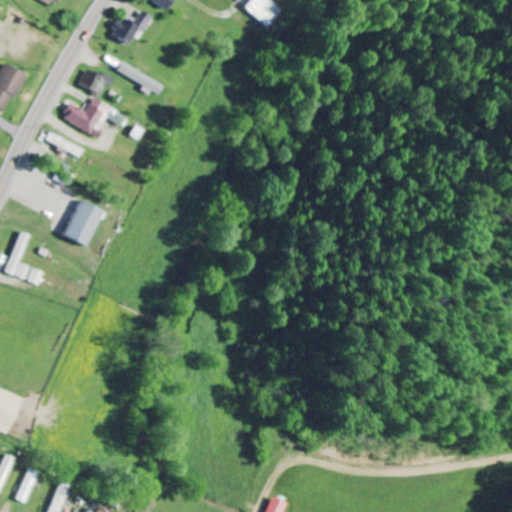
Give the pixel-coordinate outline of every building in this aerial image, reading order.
[(152,0),(168,11),(175,0),(152,0)] [(269,29),(284,11),(271,0),(251,0),(245,9),(269,29)] [(138,19),(127,13),(113,34),(134,47),(153,17),(143,10),(138,19)] [(143,88),(160,98),(166,87),(124,63),(119,71),(145,86),(143,88)] [(0,109),(5,113),(14,96),(17,98),(29,76),(7,64),(0,77),(0,109)] [(113,88),(117,79),(102,73),(101,75),(89,70),(82,86),(104,95),(108,85),(113,88)] [(102,138),(105,132),(102,130),(108,118),(123,126),(129,116),(97,99),(89,113),(73,104),(65,118),(102,138)] [(86,150),(53,132),(49,140),(82,158),(86,150)] [(86,247),(104,213),(83,201),(65,236),(86,247)] [(32,236),(23,233),(8,273),(17,277),(32,236)] [(33,267),(22,263),(17,277),(28,281),(33,267)] [(31,282),(42,286),(46,272),(35,269),(31,282)] [(0,429),(11,433),(24,397),(0,388),(0,429)] [(0,494),(0,495),(17,458),(8,454),(0,471),(0,494)] [(40,471),(31,468),(18,499),(26,503),(40,471)] [(51,511),(60,511),(70,481),(61,479),(51,511)] [(286,511),(291,503),(276,496),(268,511),(286,511)]
